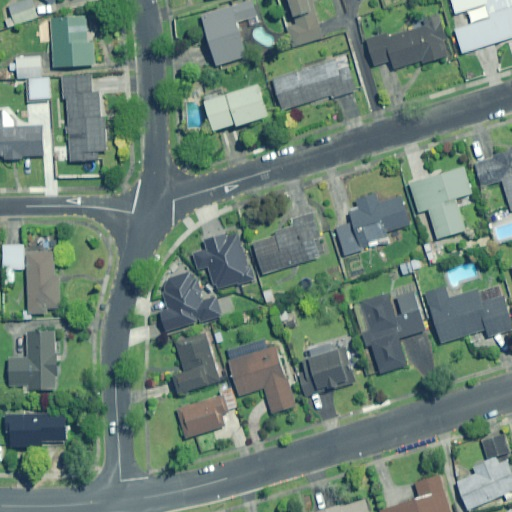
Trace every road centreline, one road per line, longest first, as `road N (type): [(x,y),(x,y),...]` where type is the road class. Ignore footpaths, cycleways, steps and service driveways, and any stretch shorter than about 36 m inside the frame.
road 1 (residential): [(121,500),(227,478),(511,391)]
road 2 (residential): [(511,93),(152,206)]
road 3 (residential): [(152,206),(115,339),(121,500)]
road 4 (residential): [(143,0),(158,140),(152,206)]
road 5 (residential): [(0,206),(152,206)]
road 6 (residential): [(0,506),(121,500)]
